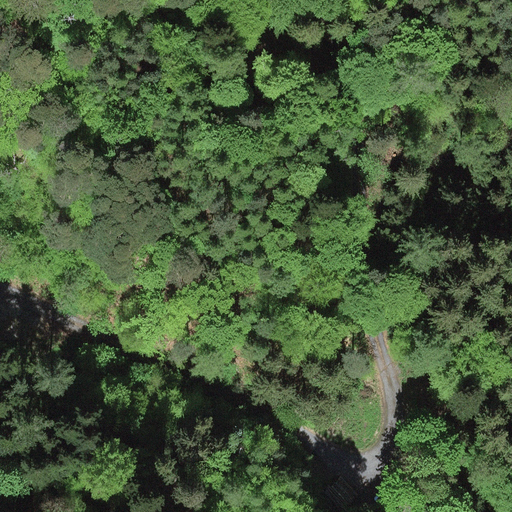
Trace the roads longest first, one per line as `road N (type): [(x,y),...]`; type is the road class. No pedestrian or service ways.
road 1 (track): [(362,483),(397,421),(397,369),(363,262),(361,150),(314,0)]
road 2 (track): [(0,281),(269,408),(318,442),(385,511)]
